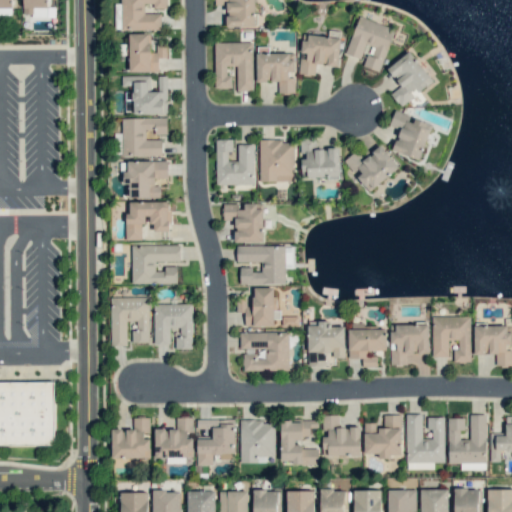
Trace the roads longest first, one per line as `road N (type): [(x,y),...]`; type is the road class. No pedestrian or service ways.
road 1 (residential): [(93,511),(88,0)]
road 2 (residential): [(195,0),(197,172),(218,291),(219,392)]
road 3 (residential): [(219,392),(511,387)]
road 4 (residential): [(197,116),(357,110)]
